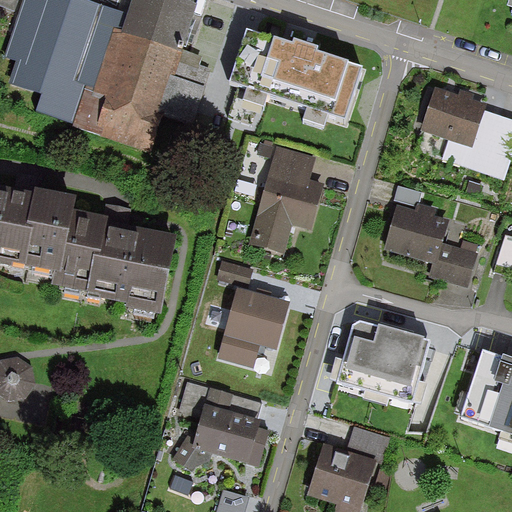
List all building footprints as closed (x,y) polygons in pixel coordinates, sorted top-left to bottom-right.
[(176,0),(131,0),(120,38),(172,53),(186,57),(201,7),(176,0)] [(113,34),(81,130),(140,150),(172,53),(120,38),(113,34)] [(364,71),(247,34),(231,85),(347,122),(364,71)] [(482,108),(430,92),(415,135),(511,166),(511,121),(498,117),(495,127),(477,121),(482,108)] [(313,158),(278,149),(253,244),(280,251),(287,225),(311,232),(323,187),(306,182),(313,158)] [(5,196),(0,195),(0,270),(48,279),(62,214),(64,197),(7,187),(5,196)] [(446,224),(395,211),(384,254),(433,267),(433,279),(471,288),(479,255),(441,245),(446,224)] [(91,220),(62,214),(48,279),(74,284),(75,294),(110,301),(108,311),(156,321),(171,249),(88,232),(91,220)] [(285,304),(240,293),(228,339),(274,350),(285,304)] [(425,346),(360,328),(345,383),(410,401),(425,346)] [(511,364),(482,355),(461,422),(511,438),(511,364)] [(32,409),(36,405),(39,400),(41,393),(40,387),(37,382),(33,377),(27,374),(21,373),(15,374),(9,378),(4,383),(2,389),(2,396),(4,402),(8,407),(14,411),(20,412),(26,412),(32,409)] [(265,425),(203,411),(194,454),(256,467),(265,425)] [(360,511),(374,469),(322,453),(309,495),(332,502),(328,511),(360,511)] [(244,511),(248,502),(222,495),(217,511),(244,511)]
